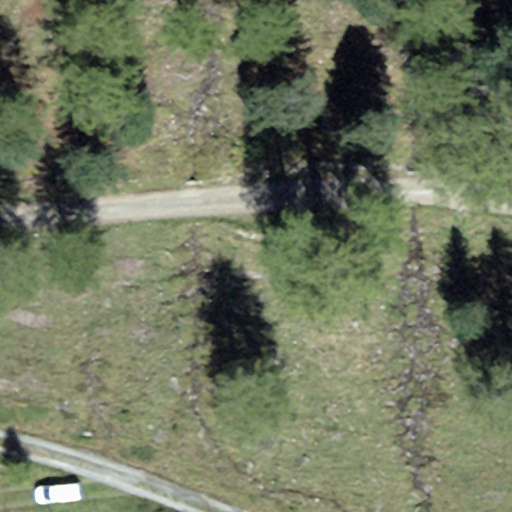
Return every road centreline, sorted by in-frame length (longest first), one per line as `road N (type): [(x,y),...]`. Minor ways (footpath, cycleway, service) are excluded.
road 1 (track): [(511,196),(394,190),(0,220)]
road 2 (track): [(0,446),(209,511)]
